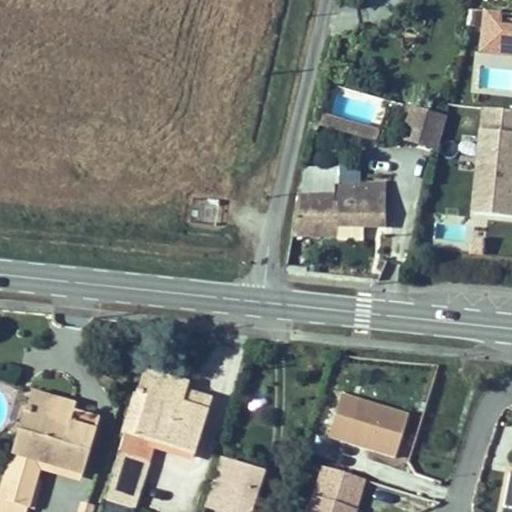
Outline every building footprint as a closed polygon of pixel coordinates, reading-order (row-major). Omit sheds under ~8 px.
[(511,23),(499,22),(501,7),(485,6),(481,47),(511,50),(511,23)] [(511,215),(511,207),(511,108),(483,105),(471,210),(511,215)] [(442,112),(413,108),(407,141),(437,146),(442,112)] [(383,127),(378,127),(319,115),(316,129),(379,138),(383,127)] [(395,183),(300,171),(291,233),(339,239),(341,224),(384,229),(395,183)] [(135,356),(128,385),(135,386),(126,422),(185,440),(197,395),(178,387),(183,371),(135,356)] [(118,420),(126,422),(135,386),(128,385),(118,420)] [(28,402),(90,419),(93,407),(22,388),(20,399),(28,402)] [(413,412),(346,391),(333,433),(400,454),(413,412)] [(20,399),(2,460),(12,463),(15,453),(28,402),(20,399)] [(75,468),(90,419),(28,402),(15,453),(75,468)] [(143,448),(112,439),(96,490),(128,496),(143,448)] [(232,452),(219,498),(250,507),(262,463),(232,452)] [(30,467),(12,463),(2,460),(0,465),(0,492),(21,498),(30,467)] [(364,476),(329,465),(313,511),(359,511),(361,508),(355,506),(364,476)] [(511,472),(509,472),(503,506),(511,507),(511,472)] [(81,491),(70,490),(68,502),(78,503),(81,491)] [(86,504),(87,492),(81,491),(78,503),(86,504)]
